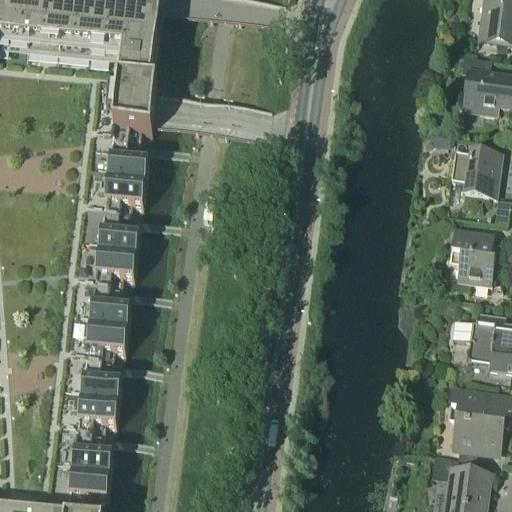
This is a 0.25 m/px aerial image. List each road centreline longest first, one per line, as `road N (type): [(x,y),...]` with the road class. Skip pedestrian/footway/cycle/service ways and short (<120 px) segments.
road 1 (secondary): [(261,511),(322,55),(341,0)]
road 2 (secondary): [(317,0),(246,511)]
